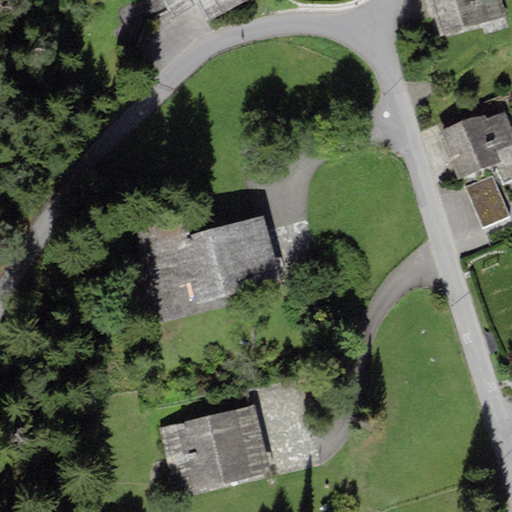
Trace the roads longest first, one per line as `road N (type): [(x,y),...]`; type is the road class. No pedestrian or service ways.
road 1 (unclassified): [(0,301),(96,151),(186,67),(249,23),(307,15),(385,25)]
road 2 (residential): [(498,419),(385,25)]
